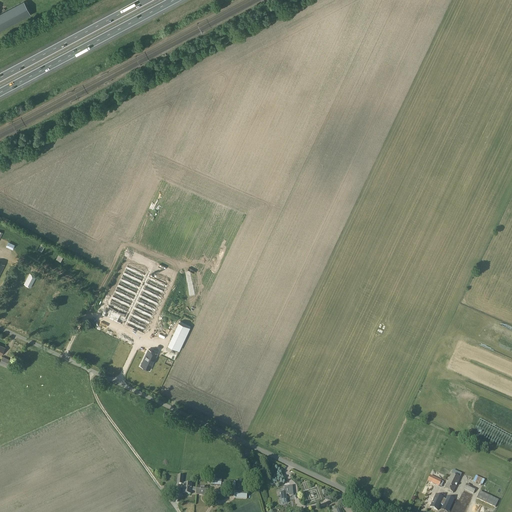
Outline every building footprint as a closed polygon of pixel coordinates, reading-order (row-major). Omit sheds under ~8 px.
[(0,31),(32,14),(24,0),(23,0),(0,12),(0,31)] [(60,251),(56,260),(60,262),(65,253),(60,251)] [(142,257),(138,266),(144,268),(144,267),(149,269),(152,261),(142,257)] [(168,284),(128,265),(104,315),(144,334),(168,284)] [(161,270),(159,275),(169,278),(171,273),(161,270)] [(31,288),(36,277),(30,273),(24,284),(31,288)] [(178,323),(168,345),(179,351),(190,328),(178,323)] [(149,370),(157,353),(148,349),(140,366),(149,370)] [(15,362),(3,357),(0,362),(0,364),(11,370),(15,362)] [(170,360),(162,357),(158,367),(166,371),(170,360)] [(473,452),(466,449),(463,457),(460,456),(457,462),(460,463),(456,471),(462,474),(473,452)] [(446,485),(443,484),(442,486),(445,487),(444,489),(453,493),(460,478),(451,473),(446,485)] [(441,487),(442,486),(443,484),(444,482),(437,479),(434,484),(441,487)] [(194,491),(195,488),(191,487),(192,485),(184,484),(183,493),(190,494),(191,490),(194,491)] [(473,493),(475,489),(466,485),(464,489),(464,490),(473,494),(473,493)] [(195,488),(194,491),(196,491),(196,494),(207,495),(208,487),(197,486),(197,488),(195,488)] [(286,503),(286,495),(289,494),(289,496),(293,495),(292,486),(288,486),(288,488),(285,488),(285,492),(281,492),(282,503),(286,503)] [(306,502),(313,500),(309,488),(303,490),(306,502)] [(247,492),(234,491),(234,498),(247,499),(247,492)] [(495,507),(499,500),(480,491),(477,498),(495,507)] [(436,495),(430,507),(437,510),(443,498),(436,495)]
